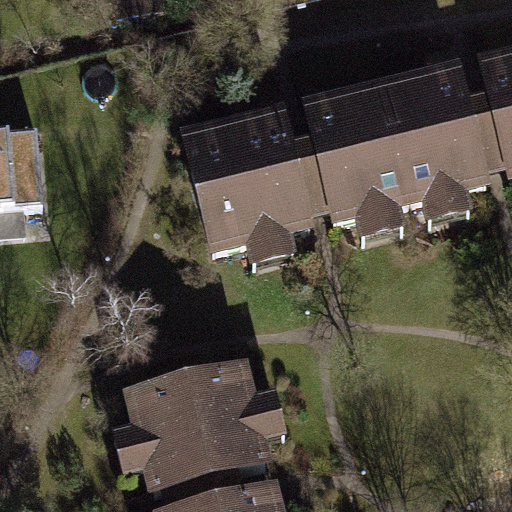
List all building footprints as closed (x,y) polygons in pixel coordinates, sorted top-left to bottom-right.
[(511,73),(484,81),(511,195),(511,73)] [(460,91),(307,124),(335,246),(487,212),(460,91)] [(284,129),(182,154),(214,282),(315,257),(284,129)] [(0,244),(20,243),(18,215),(33,214),(27,139),(0,141),(0,244)] [(248,397),(136,424),(156,511),(178,511),(270,490),(248,397)]
